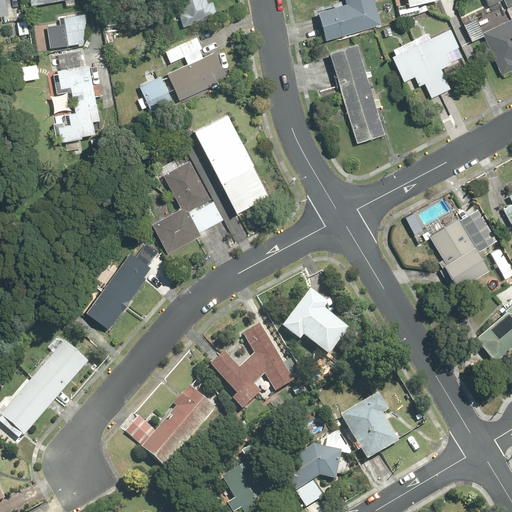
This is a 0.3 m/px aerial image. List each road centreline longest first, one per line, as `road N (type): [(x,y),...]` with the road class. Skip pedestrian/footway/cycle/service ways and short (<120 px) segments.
road 1 (residential): [(78,481),(69,465),(84,427),(197,298),(342,219)]
road 2 (residential): [(342,219),(483,447)]
road 3 (residential): [(265,0),(292,125),(342,219)]
road 4 (residential): [(342,219),(511,129)]
road 5 (residential): [(374,511),(483,447)]
